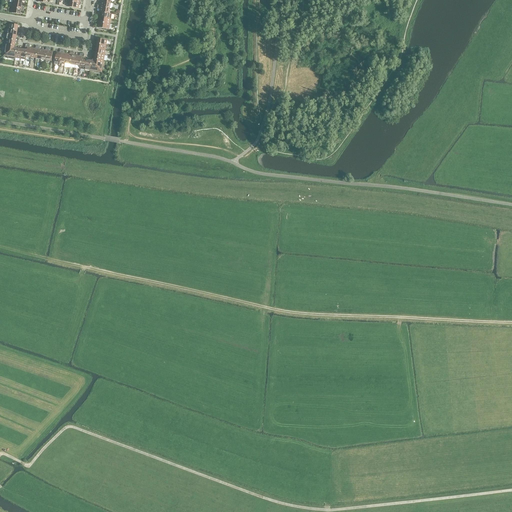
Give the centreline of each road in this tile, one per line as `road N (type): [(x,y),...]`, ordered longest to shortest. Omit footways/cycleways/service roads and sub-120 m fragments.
road 1 (track): [(76,428),(291,506),(326,510),(327,502)]
road 2 (track): [(326,510),(511,489)]
road 3 (unknown): [(125,142),(130,114),(168,71),(214,45),(214,0)]
road 4 (unknown): [(239,156),(257,146),(285,89),(302,0)]
